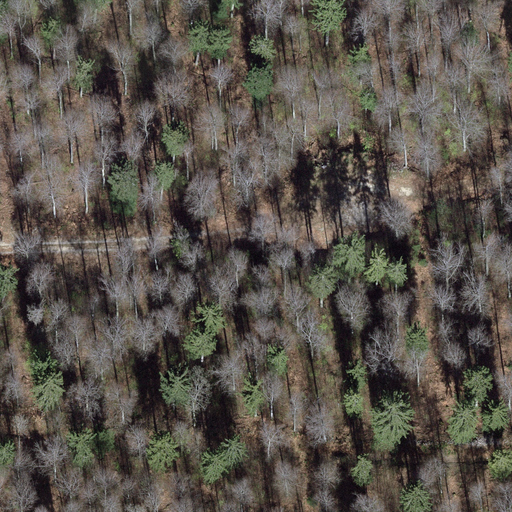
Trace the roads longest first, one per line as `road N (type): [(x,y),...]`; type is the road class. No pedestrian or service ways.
road 1 (track): [(0,247),(249,231),(511,172)]
road 2 (track): [(0,422),(511,449)]
